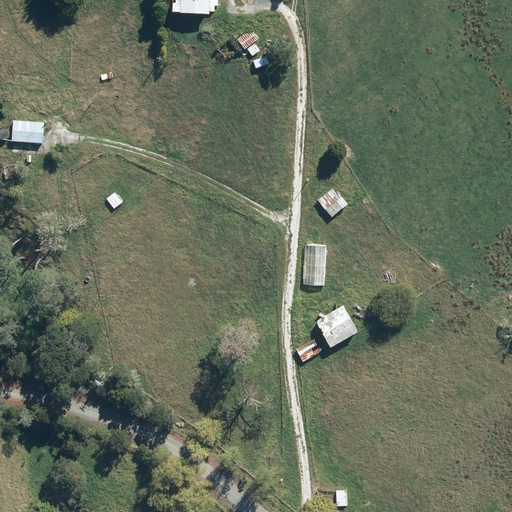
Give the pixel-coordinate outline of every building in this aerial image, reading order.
[(174,0),(175,12),(215,12),(215,7),(219,7),(219,0),(174,0)] [(236,38),(232,41),(239,51),(246,46),(252,56),(262,49),(257,42),(261,39),(255,30),(249,34),(244,27),(234,35),(236,38)] [(43,121),(16,120),(15,140),(42,142),(43,121)] [(333,187),(319,199),(333,215),(347,204),(333,187)] [(329,247),(306,246),(305,284),(327,285),(329,247)] [(359,329),(344,304),(289,336),(304,361),(359,329)] [(349,490),(337,490),(337,506),(349,505),(349,490)]
